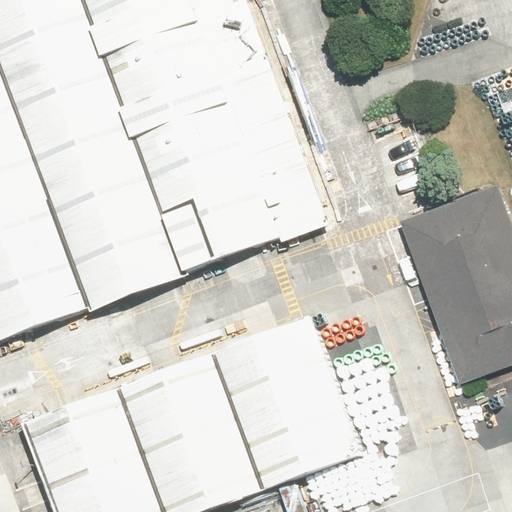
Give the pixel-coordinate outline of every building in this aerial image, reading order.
[(0,0),(0,31),(105,311),(204,273),(100,0),(0,0)] [(334,225),(248,0),(100,0),(204,273),(334,225)] [(0,313),(12,346),(105,311),(0,31),(0,313)] [(511,182),(410,220),(473,391),(511,376),(511,182)] [(230,511),(371,461),(321,324),(40,427),(70,511),(230,511)]
